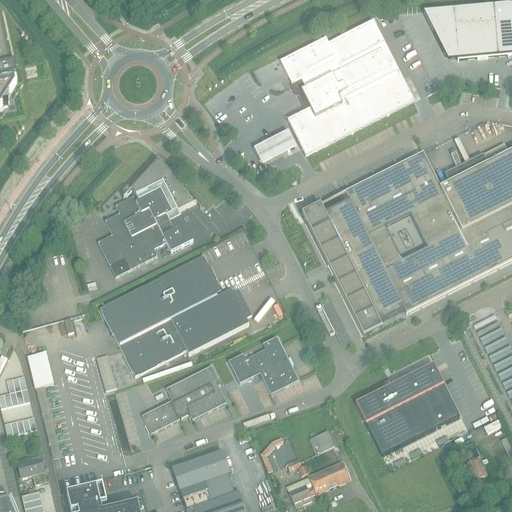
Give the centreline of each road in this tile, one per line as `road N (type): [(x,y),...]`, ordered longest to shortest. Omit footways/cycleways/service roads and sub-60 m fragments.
road 1 (unclassified): [(261,208),(453,113),(511,117)]
road 2 (unclassified): [(132,463),(318,396),(337,383),(340,367)]
road 3 (unclassified): [(340,367),(511,286)]
road 4 (secondary): [(0,249),(48,176),(115,105)]
road 5 (unclassified): [(340,367),(261,208)]
road 6 (unclassified): [(261,208),(156,108)]
road 7 (secondary): [(161,66),(268,0)]
